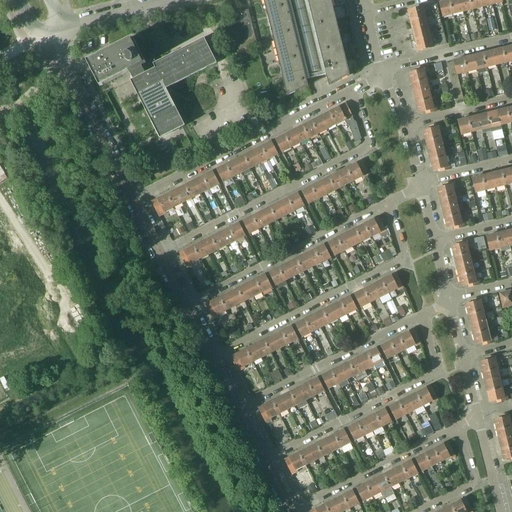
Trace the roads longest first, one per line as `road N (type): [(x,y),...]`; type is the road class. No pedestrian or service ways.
road 1 (residential): [(162,256),(371,147),(352,91)]
road 2 (residential): [(214,359),(407,261),(390,203)]
road 3 (residential): [(265,462),(441,374),(421,317)]
road 4 (residential): [(134,202),(352,91)]
road 5 (residential): [(188,308),(390,203)]
road 6 (residential): [(240,410),(421,317)]
road 7 (residential): [(303,511),(458,429)]
road 8 (residential): [(134,202),(58,66)]
road 9 (residential): [(379,72),(511,38)]
